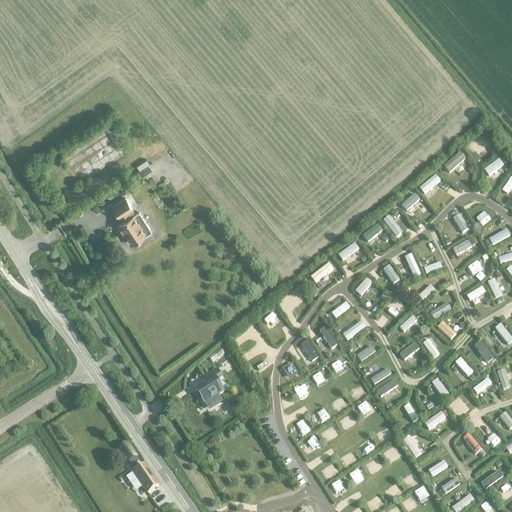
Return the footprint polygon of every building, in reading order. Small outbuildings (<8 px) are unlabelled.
[(480,139),(463,148),(467,154),(483,145),(480,139)] [(146,159),(136,166),(138,170),(148,163),(146,159)] [(445,177),(459,167),(454,160),(439,170),(445,177)] [(484,181),(499,170),(494,163),(479,175),(484,181)] [(145,167),(140,170),(143,175),(149,172),(145,167)] [(432,179),(415,191),(419,197),(437,186),(432,179)] [(504,199),(510,183),(504,181),(497,196),(504,199)] [(151,232),(138,213),(129,218),(126,213),(132,210),(125,199),(112,207),(119,218),(120,217),(124,222),(117,226),(130,245),(151,232)] [(486,216),(472,226),(476,232),(490,221),(486,216)] [(447,223),(458,238),(465,234),(453,219),(447,223)] [(352,247),(333,258),(337,266),(356,254),(352,247)] [(511,254),(493,262),(495,268),(511,261),(511,254)] [(408,282),(416,279),(408,258),(400,261),(408,282)] [(464,277),(486,264),(483,258),(461,271),(464,277)] [(436,266),(419,271),(420,277),(438,272),(436,266)] [(323,267),(305,282),(311,288),(328,272),(323,267)] [(388,269),(375,274),(383,291),(395,286),(388,269)] [(511,287),(511,276),(506,270),(501,275),(511,287)] [(362,281),(350,295),(357,301),(369,287),(362,281)] [(490,302),(499,298),(491,282),(482,287),(490,302)] [(419,304),(430,293),(426,288),(414,299),(419,304)] [(473,300),(481,296),(478,290),(463,299),(469,310),(477,306),(473,300)] [(275,305),(281,315),(298,304),(292,294),(275,305)] [(406,298),(399,302),(402,307),(409,303),(406,298)] [(391,301),(377,316),(382,321),(396,306),(391,301)] [(341,305),(325,317),(330,323),(346,311),(341,305)] [(442,306),(423,314),(426,321),(445,313),(442,306)] [(408,319),(393,332),(397,337),(413,325),(408,319)] [(355,324),(337,341),(342,346),(360,330),(355,324)] [(445,344),(451,337),(438,326),(432,332),(445,344)] [(489,332),(501,350),(509,345),(497,327),(489,332)] [(318,331),(313,335),(318,340),(315,343),(325,353),(333,346),(318,331)] [(244,341),(239,345),(248,359),(253,356),(244,341)] [(305,345),(290,351),(298,369),(312,363),(305,345)] [(423,345),(418,348),(427,364),(432,361),(423,345)] [(466,352),(480,372),(490,365),(477,345),(466,352)] [(219,350),(208,359),(212,364),(223,354),(219,350)] [(363,350),(351,362),(356,367),(368,354),(363,350)] [(406,351),(396,359),(400,365),(411,357),(406,351)] [(447,370),(458,385),(469,377),(457,362),(447,370)] [(208,383),(196,391),(202,402),(197,406),(202,414),(219,403),(215,397),(223,392),(216,382),(221,379),(215,370),(204,378),(208,383)] [(493,398),(506,396),(503,374),(490,376),(493,398)] [(471,400),(487,388),(483,382),(467,394),(471,400)] [(426,388),(437,403),(444,399),(433,383),(426,388)] [(444,409),(449,415),(464,404),(459,398),(444,409)] [(397,413),(407,428),(414,423),(404,408),(397,413)] [(425,434),(441,422),(436,416),(420,427),(425,434)] [(316,435),(318,441),(327,438),(325,432),(316,435)] [(463,437),(456,443),(469,460),(476,454),(463,437)] [(410,463),(418,458),(407,439),(398,444),(410,463)] [(511,443),(500,452),(504,458),(511,452),(511,443)] [(131,453),(125,457),(134,470),(140,465),(131,453)] [(158,487),(143,465),(132,473),(148,494),(158,487)] [(426,482),(443,471),(438,465),(422,476),(426,482)] [(348,489),(356,484),(350,475),(342,481),(348,489)] [(439,497),(457,490),(453,481),(435,488),(439,497)] [(463,498),(446,511),(458,511),(468,504),(463,498)]
